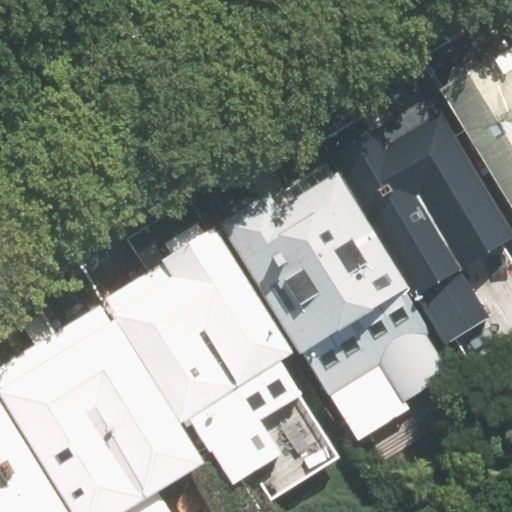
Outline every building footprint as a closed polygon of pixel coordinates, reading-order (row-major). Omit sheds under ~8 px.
[(511,37),(438,82),(511,206),(511,37)] [(509,229),(426,90),(367,126),(358,112),(317,136),(408,289),(412,286),(439,334),(480,308),(511,290),(511,274),(491,239),(509,229)] [(426,329),(327,165),(272,199),(265,187),(217,216),(294,345),(299,342),(328,390),(377,360),(399,395),(444,368),(422,332),(426,329)] [(247,413),(290,388),(269,352),(277,347),(201,222),(151,253),(154,259),(97,294),(103,306),(101,307),(166,415),(175,409),(219,481),(268,449),(247,413)] [(0,408),(63,511),(146,511),(133,491),(185,460),(98,317),(95,320),(86,305),(0,358),(0,408)] [(0,511),(56,511),(0,419),(0,511)]
